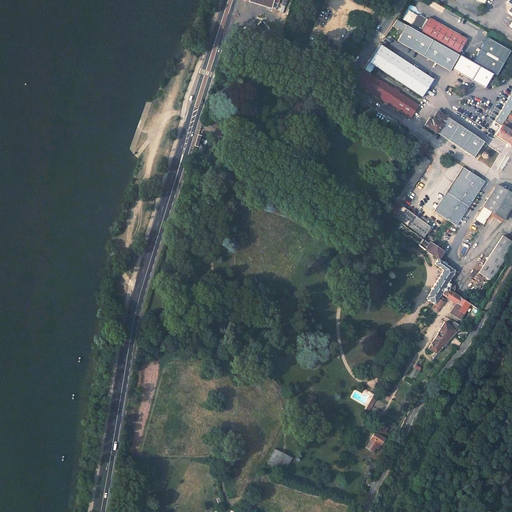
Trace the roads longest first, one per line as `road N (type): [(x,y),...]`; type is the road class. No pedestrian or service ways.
road 1 (primary): [(97,511),(139,292),(218,38)]
road 2 (unknown): [(389,115),(386,206),(340,316),(339,351),(355,386),(376,392),(404,339)]
road 3 (residential): [(511,268),(423,395),(361,511)]
road 4 (unclassified): [(450,253),(489,175),(341,87)]
road 5 (track): [(193,119),(167,114),(156,131),(119,272),(139,292)]
road 6 (unclassified): [(341,87),(218,38)]
